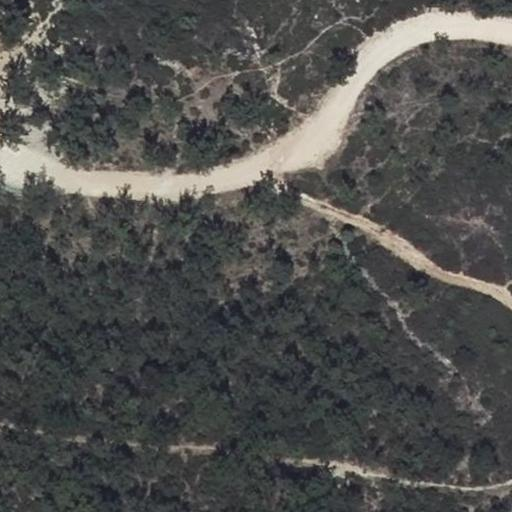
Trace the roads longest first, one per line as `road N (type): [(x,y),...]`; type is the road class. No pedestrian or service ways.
road 1 (track): [(0,158),(137,191),(202,183),(258,167),(326,132),(373,64),(421,32),(511,39)]
road 2 (track): [(0,439),(41,448),(338,463),(471,490),(511,476)]
road 3 (track): [(511,311),(449,262),(267,179),(258,167)]
